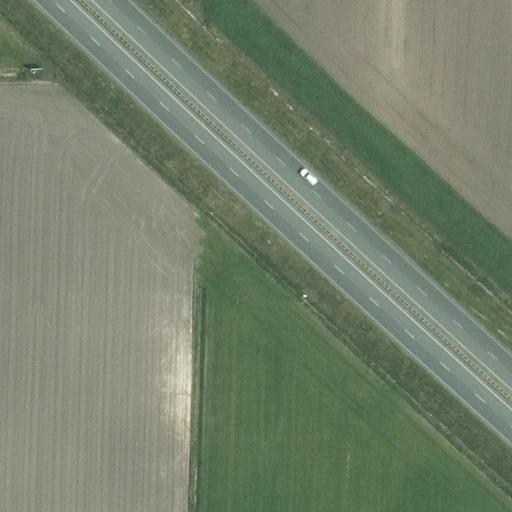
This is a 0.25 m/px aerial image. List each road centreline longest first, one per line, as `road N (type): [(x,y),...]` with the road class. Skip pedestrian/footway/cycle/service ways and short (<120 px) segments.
road 1 (trunk): [(50,0),(511,429)]
road 2 (trunk): [(511,375),(108,0)]
